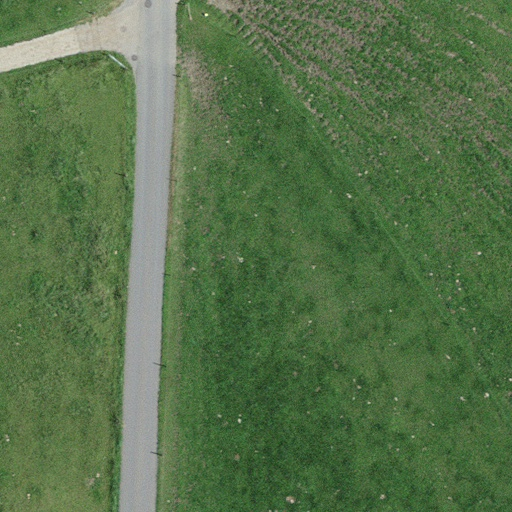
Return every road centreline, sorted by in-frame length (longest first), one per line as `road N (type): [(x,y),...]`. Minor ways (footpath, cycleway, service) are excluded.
road 1 (unclassified): [(136,511),(161,0)]
road 2 (track): [(0,64),(160,18)]
